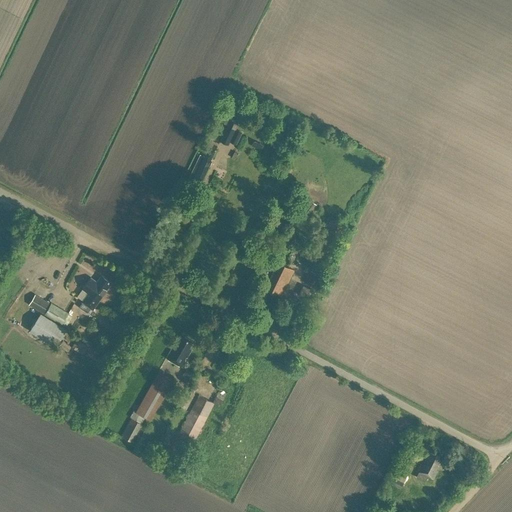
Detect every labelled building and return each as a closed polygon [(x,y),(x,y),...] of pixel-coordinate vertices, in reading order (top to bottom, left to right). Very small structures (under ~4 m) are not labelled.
[(239,115),(240,112),(231,107),(229,111),(239,115)] [(228,145),(238,124),(228,120),(226,125),(219,141),(228,145)] [(236,130),(230,142),(236,144),(242,133),(236,130)] [(210,161),(214,151),(207,148),(203,157),(200,156),(191,176),(194,177),(192,180),(200,184),(211,161),(210,161)] [(308,216),(316,205),(310,200),(302,211),(308,216)] [(278,205),(270,204),(268,213),(276,215),(278,205)] [(5,232),(12,218),(1,213),(0,215),(0,232),(1,230),(5,232)] [(329,262),(346,226),(330,219),(313,255),(329,262)] [(281,297),(294,270),(278,262),(266,288),(268,289),(267,291),(281,297)] [(310,270),(305,283),(315,288),(321,275),(310,270)] [(88,293),(82,301),(87,305),(83,310),(91,316),(95,311),(92,309),(111,283),(101,275),(96,282),(90,277),(82,289),(88,293)] [(13,316),(20,306),(14,302),(7,312),(13,316)] [(61,324),(67,313),(68,312),(51,302),(44,314),(45,315),(61,324)] [(93,337),(97,332),(91,328),(88,333),(93,337)] [(191,350),(189,348),(193,341),(182,335),(178,342),(177,341),(167,358),(182,366),(185,360),(185,359),(186,357),(187,357),(191,350)] [(78,340),(76,349),(85,351),(88,343),(78,340)] [(170,384),(156,376),(136,411),(145,417),(149,419),(170,384)] [(214,403),(219,405),(227,392),(220,388),(212,402),(214,403)] [(199,395),(180,430),(195,438),(214,403),(212,402),(199,395)] [(136,411),(134,410),(130,417),(131,418),(141,423),(145,417),(136,411)] [(133,443),(143,424),(141,423),(131,418),(121,436),(133,443)] [(417,470),(419,471),(416,477),(425,482),(428,476),(433,479),(443,460),(441,458),(442,456),(432,452),(431,454),(429,453),(423,465),(421,464),(417,470)] [(405,475),(413,459),(406,455),(398,471),(392,484),(401,489),(407,475),(405,475)]
